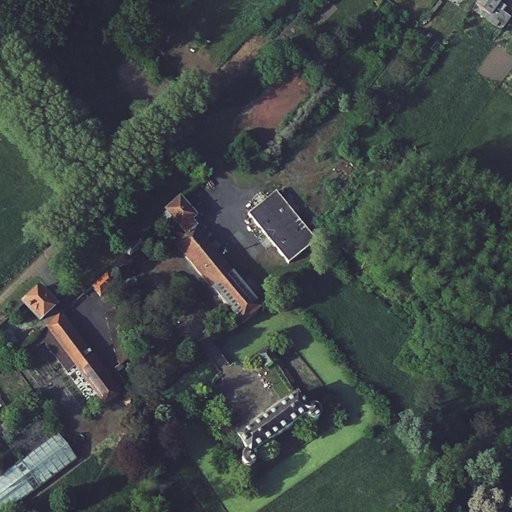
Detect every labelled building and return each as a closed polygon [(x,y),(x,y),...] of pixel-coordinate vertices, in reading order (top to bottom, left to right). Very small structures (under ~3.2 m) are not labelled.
[(501,2),(502,0),(482,0),(478,6),(491,16),(506,27),(511,18),(504,11),(507,6),(501,2)] [(258,206),(250,213),(266,232),(274,243),(291,263),(316,242),(277,191),(266,199),(258,206)] [(262,192),(253,199),(258,206),(266,199),(262,192)] [(179,199),(167,210),(172,216),(187,234),(196,227),(191,221),(195,217),(179,199)] [(167,210),(162,214),(167,221),(172,216),(167,210)] [(208,232),(195,217),(191,221),(196,227),(203,236),(208,232)] [(263,308),(203,236),(196,227),(187,234),(178,243),(244,323),(263,308)] [(266,232),(260,238),(268,248),(274,243),(266,232)] [(126,285),(116,274),(91,296),(97,302),(106,295),(111,300),(126,285)] [(67,307),(51,288),(36,301),(53,320),(67,307)] [(67,319),(52,332),(75,363),(81,370),(97,391),(112,411),(127,399),(67,319)] [(52,332),(45,338),(68,368),(75,363),(52,332)] [(270,347),(258,355),(267,369),(279,361),(270,347)] [(91,396),(97,391),(81,370),(74,375),(91,396)] [(0,382),(0,396),(9,407),(15,402),(0,382)] [(298,390),(236,432),(248,451),(245,454),(244,456),(244,459),(247,462),(250,463),(253,463),(256,460),(257,454),(309,414),(312,419),(316,420),(321,418),(323,413),(322,410),(319,406),(315,405),(311,407),(298,390)] [(138,403),(132,407),(137,413),(142,409),(138,403)] [(47,425),(35,434),(41,442),(53,433),(47,425)] [(460,428),(455,431),(459,440),(465,437),(460,428)] [(0,511),(1,511),(78,461),(60,434),(0,473),(0,511)]
